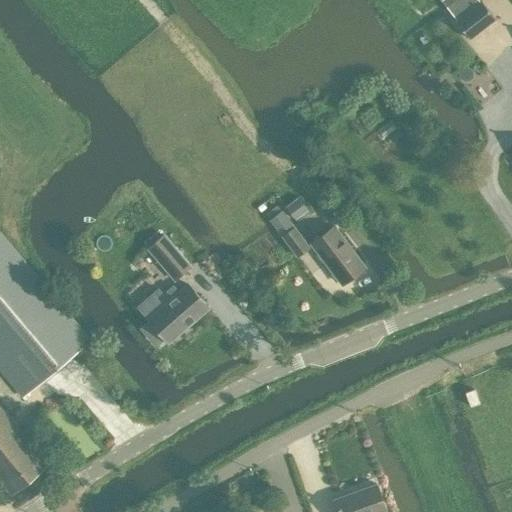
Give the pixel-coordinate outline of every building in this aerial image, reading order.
[(453,0),(445,7),(457,21),(470,39),(496,19),(483,1),(482,2),(479,0),(453,0)] [(281,210),(270,218),(272,220),(275,225),(298,256),(309,247),(295,227),(287,217),(282,209),(281,210)] [(335,225),(311,243),(342,284),(366,266),(335,225)] [(0,231),(0,368),(23,396),(90,340),(0,231)] [(192,265),(164,232),(146,248),(174,280),(192,265)] [(209,308),(188,283),(147,317),(168,342),(209,308)] [(0,480),(10,493),(47,462),(0,406),(0,480)] [(339,511),(387,511),(377,484),(335,499),(339,511)]
